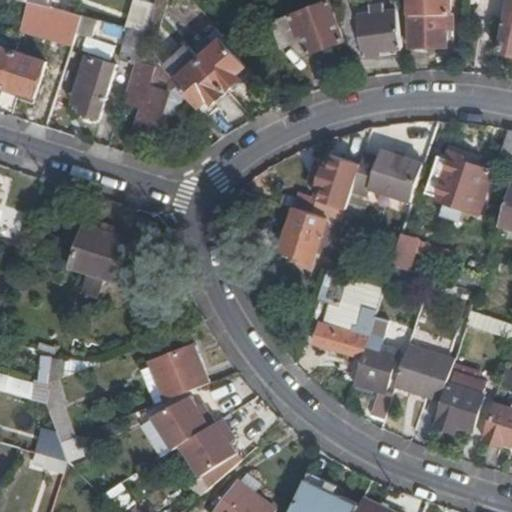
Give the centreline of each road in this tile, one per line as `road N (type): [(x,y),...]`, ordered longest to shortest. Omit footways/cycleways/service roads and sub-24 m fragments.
road 1 (residential): [(205,201),(206,257),(219,301),(276,385),(363,452),(511,505)]
road 2 (residential): [(511,108),(406,102),(329,118),(264,146),(205,201)]
road 3 (residential): [(205,201),(0,137)]
